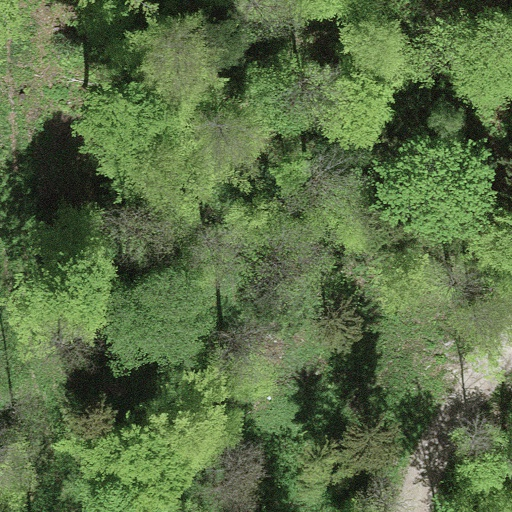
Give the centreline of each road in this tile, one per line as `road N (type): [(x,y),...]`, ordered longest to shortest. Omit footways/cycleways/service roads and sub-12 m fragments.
road 1 (track): [(92,511),(24,262),(3,0)]
road 2 (track): [(416,511),(449,425),(511,340)]
